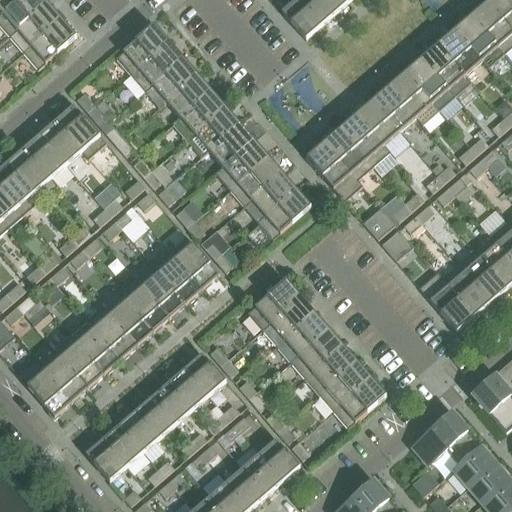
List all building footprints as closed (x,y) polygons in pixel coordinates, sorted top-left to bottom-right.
[(0,30),(10,42),(48,9),(40,0),(25,0),(0,21),(0,30)] [(0,0),(0,21),(25,0),(0,0)] [(340,15),(327,0),(301,0),(300,1),(324,29),(340,15)] [(356,1),(355,0),(327,0),(340,15),(356,1)] [(511,0),(495,0),(488,6),(511,34),(511,0)] [(324,29),(300,1),(282,17),(306,45),(324,29)] [(511,52),(511,34),(488,6),(471,21),(505,59),(511,52)] [(48,9),(10,42),(24,58),(62,25),(61,24),(48,9)] [(456,34),(455,35),(482,66),(488,73),(505,59),(471,21),(456,34)] [(38,75),(77,42),(62,25),(24,58),(38,75)] [(130,80),(169,46),(154,30),(116,63),(130,80)] [(482,66),(455,35),(439,49),(465,80),(482,66)] [(144,96),(183,63),(169,46),(130,80),(144,96)] [(439,49),(423,63),(449,94),(456,102),(472,88),(465,80),(439,49)] [(166,106),(197,79),(183,63),(144,96),(159,112),(166,106)] [(449,94),(423,63),(406,77),(433,108),(449,94)] [(406,77),(390,91),(416,122),(423,130),(439,116),(433,108),(406,77)] [(179,122),(211,96),(197,79),(166,106),(179,122)] [(416,122),(390,91),(374,105),(400,137),(416,122)] [(187,145),(225,112),(211,96),(172,128),(187,145)] [(96,111),(85,98),(77,105),(88,117),(96,111)] [(400,137),(374,105),(357,120),(383,151),(400,137)] [(107,149),(74,110),(56,125),(89,164),(107,149)] [(106,123),(96,111),(88,117),(99,130),(106,123)] [(208,155),(239,128),(225,112),(187,145),(201,162),(208,155)] [(510,132),(511,129),(511,115),(503,124),(510,132)] [(390,158),(383,151),(357,120),(340,134),(373,172),(390,158)] [(498,141),(510,132),(503,124),(492,133),(498,141)] [(89,164),(56,125),(40,139),(67,170),(82,157),(89,164)] [(216,179),(254,146),(239,128),(208,155),(222,172),(215,178),(216,179)] [(124,143),(114,132),(106,139),(116,150),(124,143)] [(373,172),(340,134),(324,148),(362,192),(363,191),(358,185),(373,172)] [(508,155),(511,151),(511,137),(501,147),(508,155)] [(67,170),(40,139),(23,154),(57,192),(58,191),(52,184),(67,170)] [(477,160),(488,150),(481,142),(470,152),(477,160)] [(134,155),(124,143),(116,150),(126,161),(134,155)] [(229,195),(268,162),(254,146),(216,179),(229,195)] [(362,192),(324,148),(307,163),(345,207),(362,192)] [(465,170),(477,160),(470,152),(459,162),(465,170)] [(57,192),(23,154),(7,168),(40,206),(57,192)] [(488,172),(499,163),(492,155),(481,164),(488,172)] [(244,211),(282,178),(268,162),(229,195),(244,211)] [(151,175),(141,163),(133,170),(143,182),(151,175)] [(476,182),(488,172),(481,164),(469,174),(476,182)] [(40,206),(7,168),(0,173),(0,192),(24,220),(40,206)] [(442,176),(437,180),(444,188),(455,178),(449,171),(442,176)] [(162,187),(151,175),(143,182),(154,194),(162,187)] [(257,227),(296,194),(282,178),(244,211),(257,227)] [(433,198),(444,188),(437,180),(426,190),(433,198)] [(455,201),(466,191),(459,183),(448,193),(455,201)] [(132,204),(145,193),(138,185),(125,196),(132,204)] [(24,220),(0,192),(0,225),(8,234),(24,220)] [(176,204),(166,192),(158,199),(168,211),(176,204)] [(443,210),(455,201),(448,193),(437,203),(443,210)] [(273,245),(311,212),(296,194),(257,227),(273,245)] [(143,216),(156,205),(149,197),(136,208),(143,216)] [(411,216),(424,206),(417,198),(405,209),(411,216)] [(111,222),(123,212),(116,204),(105,214),(111,222)] [(399,227),(411,216),(405,209),(392,219),(399,227)] [(422,229),(435,218),(428,210),(415,221),(422,229)] [(195,226),(184,213),(176,220),(187,232),(195,226)] [(100,232),(111,222),(105,214),(93,224),(100,232)] [(395,230),(380,214),(363,228),(378,245),(395,230)] [(122,234),(133,224),(127,216),(115,226),(122,234)] [(409,240),(422,229),(415,221),(403,232),(409,240)] [(111,244),(122,234),(115,226),(104,236),(111,244)] [(205,238),(195,226),(187,232),(198,245),(205,238)] [(511,232),(507,227),(489,242),(496,249),(511,266),(511,232)] [(79,250),(91,239),(84,231),(72,242),(79,250)] [(414,252),(399,235),(382,250),(397,267),(414,252)] [(66,261),(79,250),(72,242),(59,253),(66,261)] [(220,280),(193,249),(187,242),(171,257),(176,264),(203,295),(220,280)] [(89,262),(102,252),(95,244),(83,255),(89,262)] [(223,259),(213,247),(205,254),(216,266),(223,259)] [(511,289),(511,266),(496,249),(481,262),(475,255),(474,256),(507,294),(511,289)] [(77,273),(89,262),(83,255),(70,265),(77,273)] [(507,294),(474,256),(457,270),(491,308),(507,294)] [(46,278),(58,267),(52,259),(39,270),(46,278)] [(223,259),(216,266),(226,278),(228,276),(234,271),(233,270),(223,259)] [(203,295),(176,264),(160,277),(154,270),(153,271),(186,309),(203,295)] [(33,289),(46,278),(39,270),(27,281),(33,289)] [(491,308),(457,270),(442,283),(437,277),(436,278),(474,322),(491,308)] [(186,309),(153,271),(137,285),(170,323),(186,309)] [(57,291),(69,280),(62,272),(50,283),(57,291)] [(436,278),(419,293),(452,331),(457,337),(462,332),(474,322),(436,278)] [(44,302),(57,291),(50,283),(37,294),(44,302)] [(170,323),(137,285),(121,299),(153,337),(170,323)] [(282,289),(248,318),(263,335),(301,302),(291,290),(286,285),(282,289)] [(14,306),(26,296),(19,288),(7,298),(14,306)] [(0,314),(2,316),(14,306),(7,298),(0,303),(0,314)] [(153,337),(121,299),(105,314),(137,351),(153,337)] [(25,318),(36,308),(30,300),(18,310),(25,318)] [(301,302),(263,335),(277,352),(315,319),(301,302)] [(13,329),(25,318),(18,310),(6,321),(13,329)] [(137,351),(105,314),(88,328),(121,365),(137,351)] [(315,319),(277,352),(291,368),(330,335),(315,319)] [(121,365),(88,328),(72,342),(104,380),(121,365)] [(305,384),(344,351),(330,335),(291,368),(305,384)] [(104,380),(72,342),(56,356),(88,394),(104,380)] [(319,401),(358,368),(344,351),(305,384),(319,401)] [(229,364),(218,352),(210,358),(221,371),(229,364)] [(88,394),(56,356),(41,370),(35,363),(34,364),(72,408),(73,406),(74,407),(80,402),(79,401),(88,394)] [(226,387),(202,359),(185,373),(209,401),(226,387)] [(72,408),(34,364),(17,379),(50,417),(49,417),(55,424),(61,418),(60,418),(72,408)] [(229,364),(221,371),(231,382),(238,375),(229,364)] [(511,432),(511,401),(511,400),(511,398),(511,366),(473,400),(506,437),(511,432)] [(333,417),(372,384),(358,368),(319,401),(333,417)] [(209,401),(185,373),(169,388),(193,416),(209,401)] [(372,384),(334,417),(348,434),(386,401),(372,384)] [(257,397),(247,386),(239,392),(250,404),(257,397)] [(193,416),(169,388),(152,402),(177,430),(193,416)] [(268,409),(257,397),(250,404),(260,416),(268,409)] [(177,430),(152,402),(136,416),(160,444),(177,430)] [(230,426),(240,417),(233,409),(223,418),(230,426)] [(160,444),(136,416),(120,430),(144,458),(160,444)] [(220,434),(230,426),(223,418),(213,426),(220,434)] [(286,430),(275,418),(268,425),(278,437),(286,430)] [(482,453),(452,418),(413,452),(428,470),(447,454),(460,470),(453,476),(454,476),(482,453)] [(241,438),(251,430),(244,422),(234,430),(241,438)] [(144,458),(120,430),(103,444),(127,472),(144,458)] [(231,446),(241,438),(234,430),(224,439),(231,446)] [(296,442),(286,430),(278,437),(288,449),(296,442)] [(197,454),(207,445),(200,437),(191,446),(197,454)] [(127,472),(103,444),(86,459),(110,487),(127,472)] [(300,472),(276,444),(259,459),(283,487),(300,472)] [(188,462),(197,454),(191,446),(181,454),(188,462)] [(310,459),(299,446),(291,453),(302,465),(310,459)] [(208,466),(218,458),(211,450),(201,458),(208,466)] [(468,493),(496,469),(495,468),(491,459),(489,460),(482,453),(454,476),(468,493)] [(198,475),(208,466),(201,458),(191,467),(198,475)] [(283,487),(259,459),(242,473),(267,501),(283,487)] [(165,482),(174,473),(168,466),(158,474),(165,482)] [(483,510),(511,485),(510,484),(505,475),(503,476),(496,469),(468,493),(483,510)] [(253,511),(267,501),(242,473),(226,487),(247,511),(253,511)] [(155,490),(165,482),(158,474),(148,483),(155,490)] [(175,494),(185,486),(178,478),(169,487),(175,494)] [(484,511),(511,511),(511,487),(511,485),(483,510),(484,511)] [(396,511),(374,486),(343,511),(396,511)] [(166,503),(175,494),(169,487),(159,495),(166,503)] [(247,511),(226,487),(210,501),(219,511),(247,511)] [(131,511),(141,502),(134,494),(124,503),(131,511)] [(219,511),(210,501),(197,511),(219,511)] [(446,511),(438,502),(430,509),(433,511),(446,511)]
